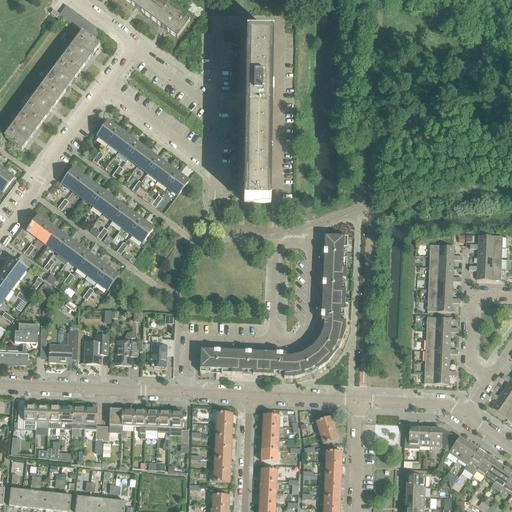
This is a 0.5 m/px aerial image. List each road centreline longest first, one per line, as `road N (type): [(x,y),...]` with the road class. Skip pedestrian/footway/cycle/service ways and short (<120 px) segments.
road 1 (residential): [(275,199),(278,24),(217,22),(215,107)]
road 2 (unclassified): [(187,394),(0,385)]
road 3 (residential): [(0,238),(103,89)]
road 4 (residential): [(272,342),(295,343),(307,331),(307,248),(289,242),(276,255)]
road 5 (residential): [(187,394),(190,340),(272,342)]
road 6 (residential): [(215,162),(103,89)]
road 7 (residential): [(511,300),(474,299),(471,362),(491,376)]
